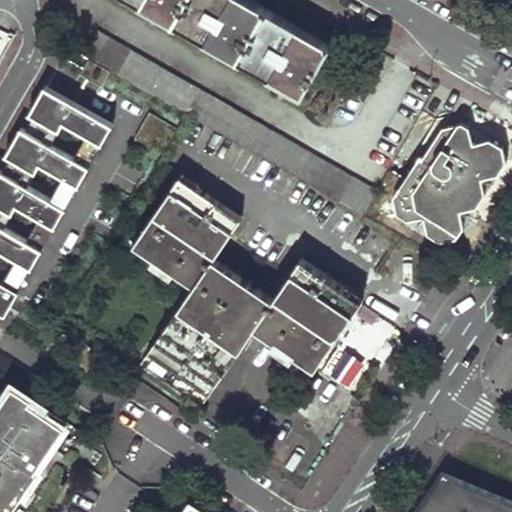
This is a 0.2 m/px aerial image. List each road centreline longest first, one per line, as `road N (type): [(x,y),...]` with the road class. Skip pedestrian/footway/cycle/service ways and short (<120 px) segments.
road 1 (residential): [(121,408),(279,511)]
road 2 (tertiary): [(424,381),(334,511)]
road 3 (tertiary): [(511,250),(424,381)]
road 4 (residential): [(377,0),(511,78)]
road 5 (tertiary): [(367,511),(444,394)]
road 6 (tertiary): [(444,394),(511,292)]
road 7 (residential): [(0,111),(34,45),(26,0)]
